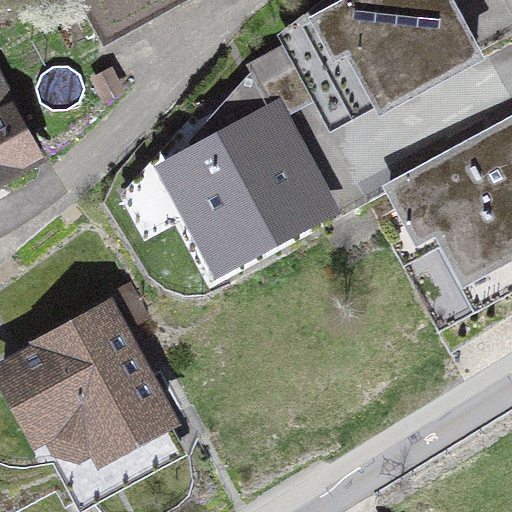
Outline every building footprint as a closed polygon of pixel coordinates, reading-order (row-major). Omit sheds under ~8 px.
[(469,0),(339,0),(267,39),(330,155),(503,63),(469,0)] [(0,77),(0,181),(45,155),(0,77)] [(276,107),(147,182),(221,307),(349,232),(276,107)] [(511,118),(365,208),(437,327),(511,281),(511,118)] [(116,300),(0,364),(0,396),(58,501),(188,429),(116,300)]
